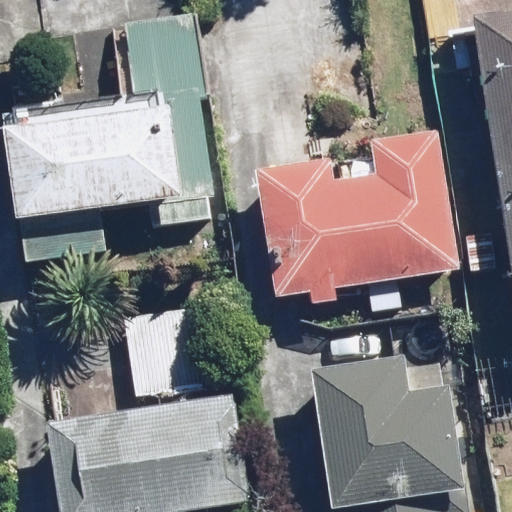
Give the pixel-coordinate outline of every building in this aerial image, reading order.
[(511,0),(482,0),(511,212),(511,0)] [(26,124),(35,262),(118,257),(115,210),(195,205),(190,137),(217,135),(208,19),(141,24),(149,116),(26,124)] [(302,244),(308,293),(323,291),(324,303),(348,300),(346,288),(469,274),(453,129),(376,138),(381,181),(341,185),(338,162),(269,169),(278,247),(302,244)] [(200,301),(129,309),(139,401),(210,394),(200,301)] [(480,491),(463,381),(415,388),(410,354),(325,367),(347,511),(453,511),(451,495),(480,491)] [(238,399),(63,420),(73,511),(212,511),(212,508),(250,503),(238,399)]
